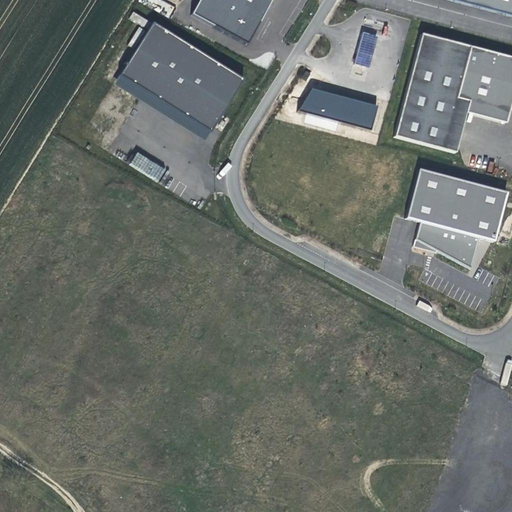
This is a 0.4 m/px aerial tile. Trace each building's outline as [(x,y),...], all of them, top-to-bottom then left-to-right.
[(201,0),(194,15),(245,40),(269,0),(201,0)] [(511,0),(456,0),(511,14),(511,0)] [(129,19),(144,26),(147,20),(132,12),(129,19)] [(248,73),(157,18),(118,76),(209,134),(248,73)] [(372,52),(376,38),(362,34),(358,47),(372,52)] [(434,150),(454,154),(464,113),(467,101),(455,99),(468,48),(419,35),(392,138),(434,150)] [(371,56),(372,52),(358,47),(356,52),(371,56)] [(511,98),(511,60),(468,48),(455,99),(467,101),(464,113),(507,125),(511,98)] [(367,69),(371,56),(356,52),(352,65),(367,69)] [(305,82),(309,75),(305,72),(300,80),(305,82)] [(376,109),(310,90),(298,111),(370,132),(376,109)] [(136,153),(129,167),(159,181),(166,167),(136,153)] [(417,168),(404,215),(421,223),(415,246),(438,250),(468,270),(479,237),(493,240),(504,191),(417,168)]
